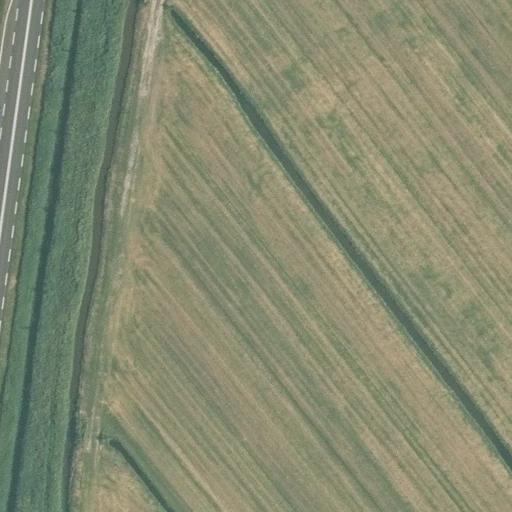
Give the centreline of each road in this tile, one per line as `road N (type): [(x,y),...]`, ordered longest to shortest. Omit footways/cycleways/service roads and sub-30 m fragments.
road 1 (track): [(223,378),(149,252),(124,187),(154,0)]
road 2 (primary): [(0,250),(33,0)]
